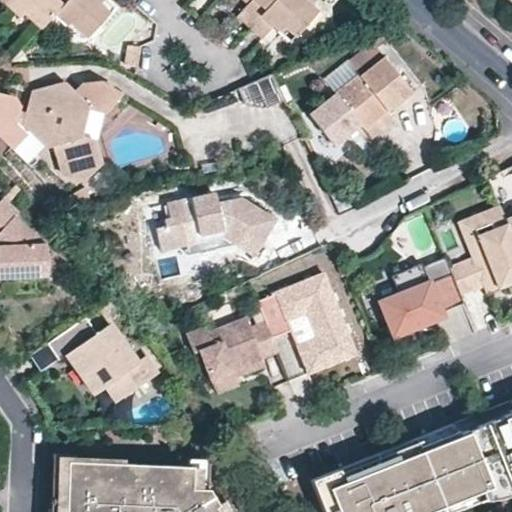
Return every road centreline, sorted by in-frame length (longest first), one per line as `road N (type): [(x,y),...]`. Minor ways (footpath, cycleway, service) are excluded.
road 1 (residential): [(180,27),(156,45),(154,66),(165,84),(196,90),(218,68)]
road 2 (residential): [(0,389),(21,420),(20,511)]
road 3 (residential): [(511,82),(416,0)]
